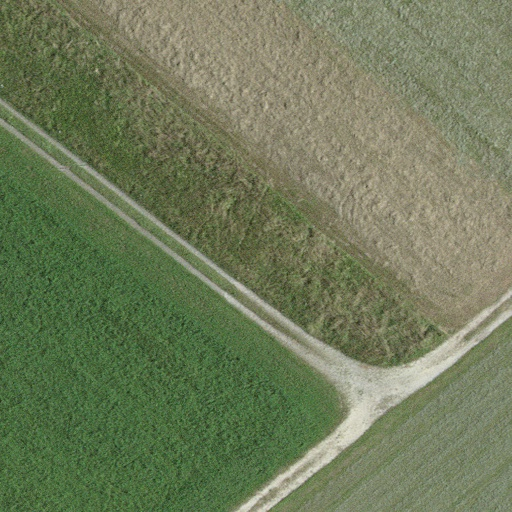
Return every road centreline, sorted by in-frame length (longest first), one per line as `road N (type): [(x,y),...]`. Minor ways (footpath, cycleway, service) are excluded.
road 1 (track): [(0,113),(384,410)]
road 2 (track): [(256,511),(511,308)]
